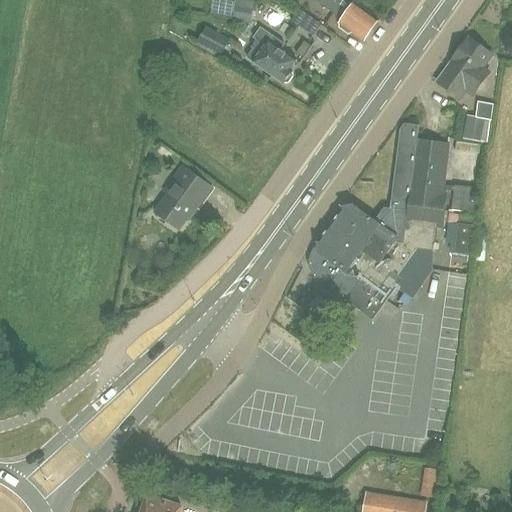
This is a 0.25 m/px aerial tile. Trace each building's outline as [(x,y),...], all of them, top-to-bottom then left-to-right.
[(250,23),(254,0),(253,0),(214,0),(212,16),(250,23)] [(380,21),(351,0),(313,0),(331,13),(329,15),(340,23),(337,28),(350,37),(353,33),(365,42),(380,21)] [(319,26),(299,12),(292,22),(312,36),(319,26)] [(197,44),(221,57),(229,42),(205,29),(197,44)] [(291,71),(297,62),(282,51),(286,46),(274,38),(268,47),(259,41),(254,48),(256,50),(249,59),(285,85),(290,84),(295,78),(293,73),(291,71)] [(482,69),(492,56),(469,39),(437,82),(461,99),(466,91),(473,96),(489,73),(482,69)] [(293,92),(315,104),(321,92),(299,80),(293,92)] [(486,119),(467,116),(463,139),(481,142),(486,119)] [(443,193),(449,143),(417,139),(419,125),(405,123),(400,131),(391,210),(386,209),(376,223),(353,206),(345,207),(319,243),(319,244),(314,251),(313,253),(312,256),(312,258),(311,260),(311,263),(311,264),(312,268),(313,270),(314,272),(315,275),(317,277),(375,319),(404,278),(407,281),(420,263),(412,257),(418,248),(434,250),(437,225),(444,226),(448,194),(443,193)] [(170,195),(156,214),(179,230),(189,217),(190,218),(212,189),(183,168),(166,192),(170,195)] [(477,189),(455,186),(452,212),(474,214),(477,189)] [(475,224),(459,222),(456,252),(472,254),(475,224)] [(302,279),(293,297),(306,303),(315,285),(302,279)] [(428,469),(427,498),(443,498),(444,470),(428,469)] [(424,511),(426,506),(367,496),(364,511),(424,511)] [(180,511),(182,508),(149,497),(143,511),(180,511)]
